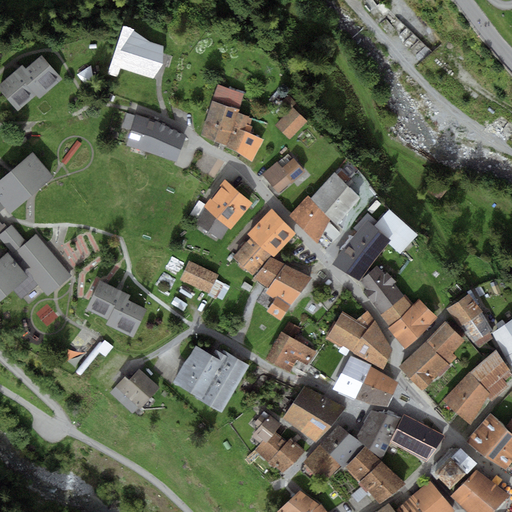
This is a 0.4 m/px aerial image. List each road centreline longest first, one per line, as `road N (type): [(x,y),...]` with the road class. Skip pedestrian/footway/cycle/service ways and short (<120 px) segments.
road 1 (residential): [(165,120),(240,167),(306,236),(389,330),(400,376),(421,400)]
road 2 (residential): [(187,511),(151,479),(69,430),(0,354)]
road 3 (residential): [(198,324),(355,405),(382,409),(421,400)]
road 4 (track): [(277,0),(341,60),(383,147)]
road 5 (residential): [(421,400),(511,482)]
